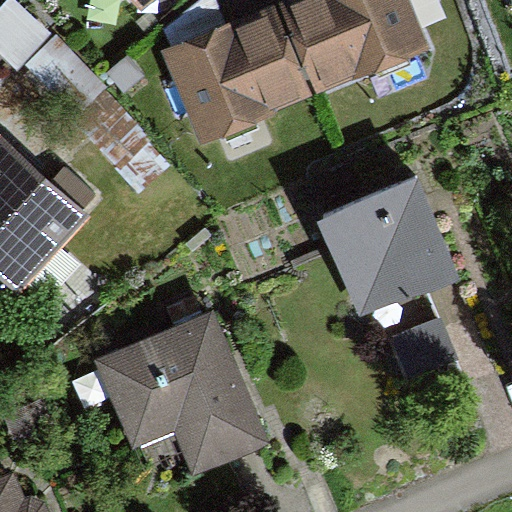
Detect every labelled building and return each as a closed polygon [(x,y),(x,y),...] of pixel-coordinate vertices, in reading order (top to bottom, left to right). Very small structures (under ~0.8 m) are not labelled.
[(47,20),(25,0),(7,0),(0,8),(0,39),(15,54),(47,20)] [(311,81),(276,0),(264,0),(163,43),(200,128),(311,81)] [(276,0),(311,81),(425,32),(411,0),(276,0)] [(146,134),(58,31),(28,57),(115,159),(146,134)] [(2,132),(0,133),(0,256),(18,272),(81,203),(2,132)] [(426,205),(412,173),(324,211),(364,303),(452,265),(426,205)] [(238,359),(213,299),(99,346),(138,441),(180,423),(194,456),(266,427),(238,359)] [(438,308),(391,331),(409,369),(456,346),(438,308)] [(0,511),(53,511),(45,491),(31,486),(27,488),(14,459),(0,464),(0,511)]
